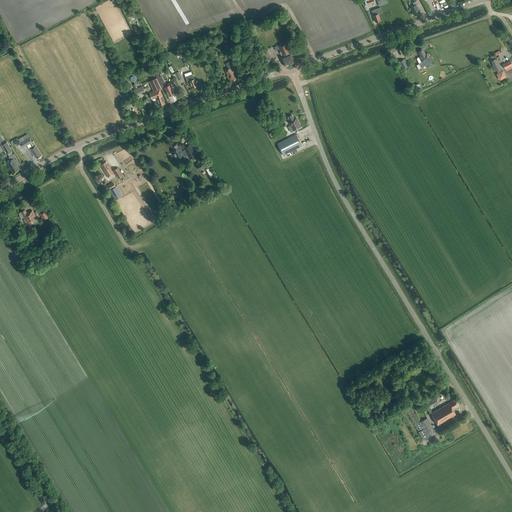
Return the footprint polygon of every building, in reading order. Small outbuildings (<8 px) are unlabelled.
[(414,6),(411,7),(415,16),(421,13),(419,9),(420,9),(418,4),(417,4),(416,1),(413,3),(414,6)] [(376,22),(380,21),(378,14),(382,13),(380,8),(372,11),(374,16),(373,16),(376,22)] [(289,65),(294,62),(290,53),(291,53),(286,42),(277,46),(282,57),(281,58),(285,66),(289,65)] [(417,58),(417,59),(419,64),(421,68),(432,62),(430,58),(427,53),(425,54),(423,50),(420,51),(420,52),(418,53),(420,57),(417,58)] [(496,60),(495,59),(491,61),(493,65),(492,66),(495,72),(497,71),(499,74),(497,74),(500,80),(506,77),(503,72),(502,72),(501,69),(497,60),(496,60)] [(403,60),(398,63),(402,70),(407,68),(403,60)] [(231,67),(229,69),(225,71),(228,76),(226,76),(230,83),(236,80),(232,73),(234,72),(231,68),(231,67)] [(179,72),(173,75),(177,81),(182,78),(179,72)] [(192,88),(197,86),(194,79),(194,80),(193,75),(185,77),(187,83),(190,82),(192,88)] [(161,76),(156,78),(161,87),(165,85),(161,76)] [(156,78),(149,81),(151,85),(152,84),(155,91),(150,93),(152,99),(156,98),(159,106),(165,104),(160,89),(161,89),(161,87),(156,78)] [(170,85),(164,88),(168,97),(169,96),(171,101),(177,99),(172,88),(170,85)] [(293,131),(301,127),(297,119),(295,120),(292,115),(289,117),(289,118),(288,119),(290,122),(289,123),(293,131)] [(33,146),(29,149),(35,158),(36,158),(37,159),(40,157),(37,152),(39,151),(33,141),(32,142),(29,138),(28,139),(26,135),(18,139),(20,143),(23,148),(31,143),(33,146)] [(284,155),(302,146),(296,135),(278,144),(284,155)] [(1,145),(6,153),(11,150),(7,142),(1,145)] [(176,159),(183,155),(184,157),(187,155),(190,159),(195,156),(190,145),(184,148),(184,150),(182,151),(180,147),(179,148),(177,144),(172,147),(174,151),(172,152),(176,159)] [(11,160),(7,163),(13,173),(19,169),(18,167),(20,165),(14,154),(9,157),(11,160)] [(204,160),(196,164),(200,170),(207,166),(204,160)] [(109,178),(115,175),(109,166),(108,166),(106,162),(100,165),(109,178)] [(123,175),(118,168),(113,171),(118,178),(123,175)] [(27,214),(25,210),(21,212),(19,214),(21,218),(23,217),(27,225),(37,219),(32,211),(27,214)] [(48,218),(44,211),(40,214),(44,221),(48,218)] [(436,398),(426,403),(429,408),(439,403),(436,398)] [(453,409),(459,406),(455,399),(431,413),(439,426),(457,415),(453,409)] [(417,430),(422,428),(415,410),(409,412),(417,430)] [(420,422),(428,436),(435,432),(427,418),(420,422)] [(424,430),(419,433),(423,439),(427,436),(424,430)]
